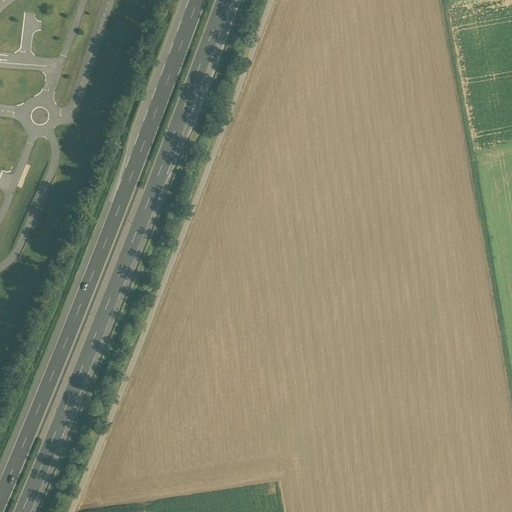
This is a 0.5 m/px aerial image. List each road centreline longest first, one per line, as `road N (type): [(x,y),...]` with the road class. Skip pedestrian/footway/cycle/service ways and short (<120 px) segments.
road 1 (motorway): [(25,511),(226,0)]
road 2 (track): [(76,511),(272,0)]
road 3 (motorway): [(196,0),(0,504)]
